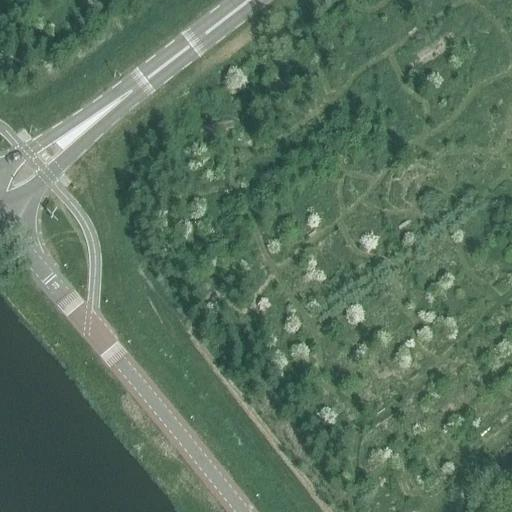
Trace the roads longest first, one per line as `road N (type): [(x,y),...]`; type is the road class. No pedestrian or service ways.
road 1 (tertiary): [(238,511),(0,227)]
road 2 (secondary): [(86,125),(250,0)]
road 3 (secondary): [(0,222),(66,160),(86,125)]
